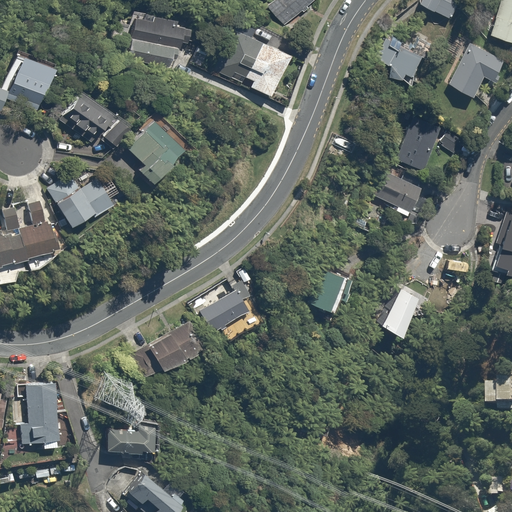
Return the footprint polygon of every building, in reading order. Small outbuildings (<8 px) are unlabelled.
[(270,0),(268,3),(283,20),(306,0),(270,0)] [(419,0),(442,14),(457,1),(456,0),(419,0)] [(511,0),(498,0),(489,30),(511,37),(511,0)] [(183,18),(132,9),(124,56),(170,63),(173,45),(179,45),(183,18)] [(290,52),(228,24),(209,66),(229,75),(231,71),(249,79),(247,83),(271,94),(290,52)] [(419,50),(382,33),(369,61),(407,78),(419,50)] [(503,57),(468,38),(447,78),(474,92),(484,72),(493,77),(503,57)] [(51,65),(12,51),(1,82),(0,81),(0,108),(0,109),(4,99),(36,110),(51,65)] [(108,108),(76,86),(59,111),(91,133),(108,108)] [(127,122),(114,113),(99,135),(112,144),(127,122)] [(155,113),(125,144),(141,160),(136,166),(148,178),(184,140),(155,113)] [(440,131),(410,118),(391,161),(422,174),(440,131)] [(69,168),(44,186),(71,224),(89,211),(93,217),(114,202),(96,175),(85,183),(82,179),(78,181),(69,168)] [(417,185),(382,170),(371,194),(393,203),(391,209),(405,215),(417,185)] [(0,263),(19,259),(21,268),(28,266),(25,254),(57,246),(50,219),(44,220),(38,198),(22,202),(28,224),(17,226),(12,205),(0,208),(0,212),(4,229),(0,230),(0,263)] [(511,207),(490,265),(511,273),(511,207)] [(327,307),(331,295),(341,299),(346,287),(342,285),(346,275),(340,273),(314,263),(301,297),(327,307)] [(232,288),(197,310),(211,331),(246,309),(232,288)] [(186,317),(147,342),(136,326),(123,334),(134,350),(129,353),(143,375),(200,338),(186,317)] [(56,446),(55,410),(62,410),(62,399),(54,400),(51,378),(21,382),(26,421),(17,422),(17,441),(40,440),(41,446),(56,446)] [(511,378),(487,379),(488,404),(511,402),(511,378)] [(132,425),(104,423),(102,446),(122,448),(121,459),(148,461),(152,417),(133,416),(132,425)] [(174,486),(170,490),(139,466),(121,488),(136,500),(140,494),(151,502),(146,509),(150,511),(168,511),(176,502),(178,504),(185,495),(174,486)] [(506,473),(491,472),(489,494),(504,495),(506,473)]
